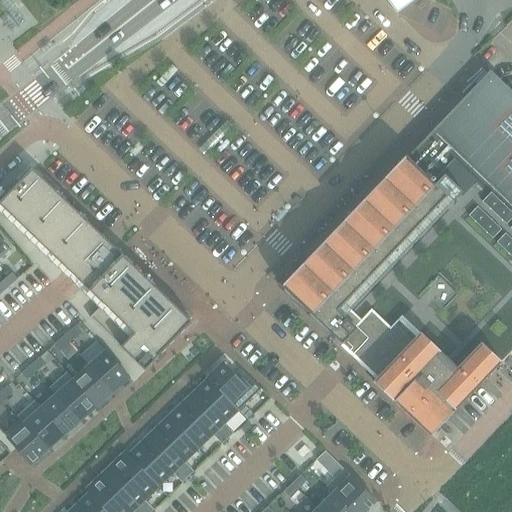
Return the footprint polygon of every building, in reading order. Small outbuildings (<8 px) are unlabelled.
[(388,0),(398,13),(415,0),(388,0)] [(511,92),(491,72),(408,158),(406,157),(370,195),(282,288),(377,379),(373,383),(431,438),(435,434),(511,352),(511,92)] [(33,170),(0,203),(0,212),(65,275),(71,281),(76,286),(100,309),(90,318),(146,371),(192,323),(114,247),(109,243),(102,236),(33,170)] [(0,239),(0,259),(10,251),(0,239)] [(9,288),(18,280),(12,274),(4,282),(9,288)] [(0,295),(9,288),(4,282),(0,284),(0,295)] [(64,338),(69,344),(78,336),(73,330),(64,338)] [(69,344),(64,338),(55,345),(60,352),(69,344)] [(106,352),(89,366),(113,393),(130,378),(106,352)] [(46,364),(40,358),(31,366),(37,372),(46,364)] [(224,363),(207,379),(208,379),(239,411),(245,406),(262,390),(241,370),(236,375),(224,363)] [(28,380),(37,372),(31,366),(22,374),(28,380)] [(113,393),(89,366),(74,380),(73,381),(97,407),(113,393)] [(73,381),(74,380),(67,373),(50,388),(56,396),(57,395),(80,422),(97,407),(73,381)] [(188,398),(219,430),(239,411),(208,379),(188,398)] [(0,393),(0,395),(4,401),(13,393),(8,387),(0,393)] [(41,409),(64,436),(80,422),(57,395),(56,396),(41,409)] [(188,398),(168,417),(199,449),(219,430),(188,398)] [(41,409),(35,401),(17,417),(21,421),(21,420),(48,450),(64,436),(41,409)] [(245,406),(239,411),(248,420),(254,415),(245,406)] [(179,468),(199,449),(168,417),(148,436),(179,468)] [(21,420),(21,421),(4,435),(31,465),(48,450),(21,420)] [(225,425),(219,430),(228,440),(234,434),(225,425)] [(219,430),(213,436),(222,445),(228,440),(219,430)] [(128,455),(159,487),(179,468),(148,436),(128,455)] [(322,467),(331,458),(325,453),(316,461),(322,467)] [(109,474),(140,507),(159,487),(128,455),(109,474)] [(185,463),(179,468),(188,478),(194,472),(185,463)] [(179,468),(174,474),(182,483),(188,478),(179,468)] [(333,494),(351,511),(366,511),(376,502),(344,470),(327,487),(333,494)] [(106,511),(133,511),(140,507),(109,474),(89,493),(106,511)] [(301,476),(292,484),(298,490),(307,481),(301,476)] [(289,498),(298,490),(292,484),(284,492),(289,498)] [(106,511),(89,493),(69,511),(106,511)] [(351,511),(333,494),(318,510),(319,511),(351,511)] [(145,501),(139,507),(144,511),(152,511),(154,510),(145,501)]
